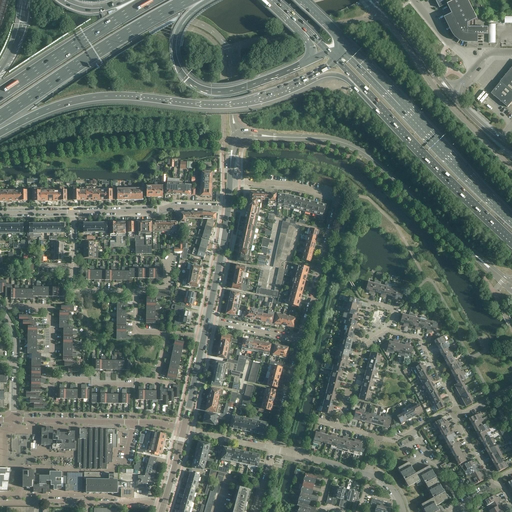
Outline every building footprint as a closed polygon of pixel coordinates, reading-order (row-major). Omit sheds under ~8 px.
[(447,5),(444,0),(435,0),(440,8),(447,5)] [(472,28),(472,22),(474,21),(475,22),(477,21),(477,20),(477,19),(467,0),(456,0),(447,5),(448,5),(449,7),(452,14),(444,18),(446,18),(447,17),(455,34),(457,36),(459,38),(462,40),(465,41),(468,41),(472,41),(473,42),(474,42),(475,41),(476,41),(477,40),(478,39),(478,38),(477,37),(476,36),(475,36),(475,35),(486,35),(488,35),(488,28),(472,28)] [(477,1),(472,4),(476,13),(481,10),(477,1)] [(500,83),(491,94),(507,107),(508,108),(511,103),(511,68),(500,83)] [(475,94),(481,101),(489,93),(483,87),(475,94)] [(112,189),(105,189),(106,201),(107,201),(108,201),(109,201),(111,201),(112,200),(114,200),(114,187),(112,187),(112,189)] [(155,198),(154,187),(146,187),(147,198),(155,198)] [(162,187),(154,187),(155,198),(163,198),(162,187)] [(79,190),(70,190),(71,200),(73,200),(73,201),(74,201),(75,202),(76,202),(77,201),(78,201),(80,201),(79,190)] [(268,206),(275,206),(276,194),(249,192),(248,207),(260,209),(260,204),(261,204),(261,200),(264,200),(264,199),(268,199),(268,206)] [(294,209),(297,198),(292,197),(289,208),(294,209)] [(302,199),(297,198),(294,209),(299,210),(302,199)] [(305,212),(308,201),(302,199),(299,210),(305,212)] [(314,202),(308,201),(305,212),(311,213),(314,202)] [(320,204),(314,202),(311,213),(317,215),(320,204)] [(325,205),(320,204),(317,215),(323,216),(325,205)] [(260,209),(248,207),(247,213),(258,215),(260,209)] [(185,223),(186,218),(189,218),(192,219),(192,213),(190,213),(180,213),(180,222),(180,225),(185,225),(185,223)] [(258,215),(247,213),(246,218),(257,221),(258,215)] [(246,218),(245,225),(256,227),(257,221),(246,218)] [(215,224),(215,220),(207,219),(207,221),(206,224),(201,222),(201,224),(213,228),(215,224)] [(138,223),(135,223),(135,233),(135,236),(136,247),(136,254),(146,254),(152,254),(152,252),(152,251),(151,222),(149,222),(149,221),(145,221),(140,221),(140,222),(138,222),(138,223)] [(128,225),(125,225),(126,234),(128,234),(128,239),(135,239),(135,235),(135,233),(135,223),(135,222),(128,223),(128,225)] [(101,223),(101,233),(106,233),(107,236),(109,236),(109,227),(107,227),(107,223),(101,223)] [(117,244),(110,244),(110,245),(110,248),(121,248),(125,248),(125,234),(125,225),(125,223),(121,223),(120,223),(116,223),(117,235),(116,235),(117,244)] [(29,231),(27,231),(27,237),(29,237),(35,237),(35,224),(34,224),(29,224),(29,231)] [(245,225),(243,231),(255,233),(256,227),(245,225)] [(309,235),(317,238),(319,231),(310,229),(309,235)] [(211,236),(196,231),(195,233),(203,236),(202,238),(210,240),(211,236)] [(255,233),(243,231),(242,237),(253,239),(255,233)] [(317,238),(309,235),(307,241),(315,244),(317,238)] [(241,243),(252,245),(253,239),(242,237),(241,243)] [(307,241),(305,248),(314,250),(315,244),(307,241)] [(200,246),(199,248),(207,250),(208,246),(195,242),(195,244),(200,246)] [(179,248),(174,248),(174,252),(182,252),(182,243),(179,243),(179,248)] [(252,245),(241,243),(239,249),(251,251),(252,245)] [(314,250),(305,248),(303,254),(312,256),(314,250)] [(251,251),(239,249),(238,255),(250,257),(251,251)] [(206,254),(193,250),(192,254),(204,258),(206,254)] [(310,262),(312,256),(303,254),(301,260),(310,262)] [(252,258),(250,257),(238,255),(237,261),(250,264),(252,258)] [(190,270),(201,272),(202,267),(191,264),(190,270)] [(235,271),(247,274),(247,273),(246,273),(247,271),(248,268),(236,265),(235,271)] [(298,265),(296,272),(307,275),(308,268),(298,265)] [(246,277),(247,274),(235,271),(234,277),(245,279),(245,277),(246,277)] [(307,275),(296,272),(295,278),(305,281),(307,275)] [(234,277),(233,283),(248,286),(249,280),(245,279),(234,277)] [(303,288),(305,281),(295,278),(293,285),(303,288)] [(197,288),(199,282),(188,280),(187,280),(185,286),(191,288),(191,287),(197,288)] [(374,292),(378,293),(380,285),(380,282),(375,281),(374,283),(371,294),(374,295),(374,292)] [(369,293),(371,294),(374,283),(368,282),(366,290),(369,291),(369,293)] [(244,285),(233,283),(232,289),(241,291),(241,290),(243,291),(244,287),(243,287),(244,285)] [(301,294),(303,288),(293,285),(291,291),(301,294)] [(380,296),(383,297),(386,286),(380,285),(378,293),(381,294),(380,296)] [(386,295),(389,296),(391,288),(386,286),(383,297),(385,298),(386,295)] [(277,298),(278,292),(274,291),(266,290),(266,289),(260,288),(259,294),(277,298)] [(391,288),(389,296),(392,297),(392,299),(394,300),(397,289),(391,288)] [(397,289),(394,300),(397,301),(397,298),(401,299),(403,291),(397,289)] [(300,300),(301,294),(291,291),(289,298),(300,300)] [(230,297),(241,300),(242,294),(241,294),(231,292),(230,297)] [(345,302),(361,306),(362,304),(359,303),(360,300),(348,297),(347,301),(345,301),(345,302)] [(181,303),(180,307),(184,308),(191,309),(191,306),(193,306),(194,300),(186,298),(184,303),(181,303)] [(300,300),(289,298),(288,304),(298,307),(300,300)] [(360,308),(361,306),(345,302),(345,303),(346,303),(345,307),(357,311),(358,308),(360,308)] [(250,319),(252,308),(246,307),(245,312),(244,318),(250,319)] [(357,313),(357,311),(345,307),(344,312),(342,311),(342,312),(358,316),(359,314),(357,313)] [(274,313),(268,312),(266,323),(271,324),(272,321),(273,321),(274,316),(274,315),(274,313)] [(358,319),(358,316),(342,312),(342,313),(343,314),(342,318),(355,321),(355,318),(358,319)] [(274,324),(281,325),(283,314),(277,313),(276,316),(274,316),(273,321),(275,322),(274,324)] [(281,325),(287,326),(289,316),(283,314),(281,325)] [(403,326),(406,327),(408,316),(402,314),(400,323),(404,323),(403,326)] [(179,316),(178,322),(181,322),(181,323),(182,323),(189,325),(191,319),(183,317),(180,317),(179,316)] [(289,316),(287,326),(293,328),(296,317),(289,316)] [(409,325),(412,326),(414,317),(408,316),(406,327),(408,327),(409,325)] [(357,322),(355,321),(342,318),(346,319),(345,325),(347,326),(358,328),(359,326),(356,325),(357,322)] [(420,328),(424,329),(426,320),(420,319),(417,330),(420,330),(420,328)] [(426,332),(429,333),(432,322),(426,320),(424,329),(427,330),(426,332)] [(432,322),(429,333),(431,333),(432,331),(435,332),(438,323),(432,322)] [(353,337),(354,334),(346,331),(344,337),(355,340),(356,338),(353,337)] [(222,334),(221,340),(230,342),(239,344),(238,347),(241,347),(243,338),(240,337),(239,341),(231,340),(232,336),(222,334)] [(354,343),(355,340),(344,337),(343,343),(351,345),(352,342),(354,343)] [(437,347),(447,341),(445,339),(443,340),(442,337),(434,341),(437,347)] [(174,343),(174,346),(183,348),(184,342),(170,339),(169,342),(174,343)] [(242,349),(241,352),(247,353),(247,350),(249,340),(244,339),(242,349)] [(393,351),(396,341),(393,340),(393,342),(389,341),(386,353),(392,355),(393,351)] [(440,352),(447,348),(446,345),(448,344),(447,341),(437,347),(440,352)] [(341,349),(352,352),(353,349),(350,349),(351,345),(343,343),(341,349)] [(404,345),(401,344),(399,353),(405,354),(407,344),(405,343),(404,345)] [(410,344),(407,344),(405,354),(411,356),(413,348),(409,347),(410,344)] [(279,358),(281,347),(275,346),(273,356),(279,358)] [(288,348),(281,347),(279,358),(285,359),(288,348)] [(443,357),(452,352),(451,350),(449,351),(447,348),(440,352),(443,357)] [(351,354),(352,352),(341,349),(340,355),(348,357),(349,354),(351,354)] [(172,353),(171,356),(180,358),(182,353),(167,350),(167,352),(172,353)] [(369,358),(380,361),(381,359),(378,358),(379,354),(371,352),(369,358)] [(446,363),(453,358),(452,355),(454,354),(452,352),(443,357),(446,363)] [(338,360),(349,363),(350,361),(347,360),(348,357),(340,355),(338,360)] [(236,371),(241,372),(243,373),(245,360),(244,359),(238,358),(238,360),(238,361),(237,364),(236,371)] [(379,364),(380,361),(369,358),(368,364),(376,366),(377,363),(379,364)] [(455,361),(453,358),(446,363),(449,368),(458,362),(457,360),(455,361)] [(349,366),(349,363),(338,360),(337,366),(333,365),(342,368),(345,369),(346,365),(349,366)] [(170,364),(169,367),(178,369),(179,364),(165,361),(165,363),(170,364)] [(233,371),(234,365),(216,361),(215,367),(226,370),(231,371),(233,371)] [(451,373),(459,369),(457,366),(459,365),(458,362),(449,368),(451,373)] [(233,371),(231,371),(231,373),(230,376),(234,377),(239,378),(241,372),(236,371),(237,364),(234,364),(234,365),(233,371)] [(366,370),(377,373),(378,370),(375,370),(376,366),(368,364),(366,370)] [(413,368),(411,370),(414,375),(416,374),(426,368),(425,366),(423,367),(421,364),(413,368)] [(332,371),(342,374),(343,372),(341,371),(342,368),(333,365),(332,371)] [(271,366),(270,372),(280,375),(282,368),(271,366)] [(0,407),(4,408),(4,404),(8,404),(8,393),(4,393),(4,384),(7,384),(7,376),(1,376),(1,374),(7,374),(7,368),(0,367),(0,407)] [(215,367),(213,373),(225,376),(226,370),(215,367)] [(419,379),(427,375),(425,372),(427,370),(426,368),(416,374),(419,379)] [(454,378),(464,373),(463,371),(461,372),(459,369),(451,373),(454,378)] [(376,375),(377,373),(366,370),(365,376),(373,378),(374,375),(376,375)] [(177,374),(163,371),(162,373),(168,375),(167,378),(176,380),(177,374)] [(342,377),(342,374),(332,371),(330,377),(339,379),(339,376),(342,377)] [(280,375),(270,372),(268,379),(278,381),(280,375)] [(225,376),(213,373),(212,379),(223,381),(225,376)] [(454,386),(462,381),(465,380),(463,376),(465,375),(464,373),(454,378),(457,383),(454,385),(454,386)] [(429,378),(427,375),(419,379),(422,384),(432,379),(431,376),(429,378)] [(363,382),(374,384),(374,382),(372,381),(373,378),(365,376),(363,382)] [(329,383),(339,386),(340,383),(338,383),(339,379),(330,377),(329,383)] [(223,381),(212,379),(211,385),(222,387),(223,381)] [(278,381),(268,379),(266,386),(277,388),(278,381)] [(433,381),(432,379),(422,384),(425,389),(433,385),(431,382),(433,381)] [(453,390),(455,392),(465,387),(462,381),(454,386),(456,389),(453,390)] [(373,387),(374,384),(363,382),(362,387),(370,390),(371,386),(373,387)] [(425,394),(426,396),(436,391),(433,385),(425,389),(427,393),(425,394)] [(369,393),(370,390),(362,387),(360,393),(371,396),(371,394),(369,393)] [(458,393),(460,396),(467,392),(465,387),(455,392),(456,394),(458,393)] [(265,389),(264,395),(274,398),(276,391),(265,389)] [(335,394),(335,391),(327,389),(325,395),(336,397),(337,395),(335,394)] [(436,391),(426,396),(427,398),(429,397),(431,400),(439,396),(436,391)] [(467,392),(460,396),(461,399),(459,400),(460,403),(470,397),(467,392)] [(370,398),(371,396),(360,393),(358,399),(367,401),(368,398),(370,398)] [(274,398),(264,395),(262,402),(272,404),(274,398)] [(336,400),(336,397),(325,395),(324,400),(332,403),(333,399),(336,400)] [(439,396),(431,400),(433,403),(430,404),(432,407),(441,401),(439,396)] [(470,397),(460,403),(462,405),(464,404),(466,407),(473,403),(470,397)] [(322,406),(333,409),(334,407),(332,406),(332,403),(324,400),(322,406)] [(441,401),(432,407),(433,409),(435,412),(437,411),(445,406),(441,401)] [(261,412),(264,413),(265,410),(270,411),(272,404),(262,402),(260,409),(259,409),(258,411),(261,412)] [(414,404),(412,406),(417,415),(422,412),(418,405),(415,407),(414,404)] [(333,411),(333,409),(322,406),(321,412),(329,414),(330,411),(333,411)] [(406,408),(408,411),(412,418),(417,415),(412,406),(406,408)] [(359,421),(362,410),(360,409),(359,412),(355,411),(353,419),(359,421)] [(399,413),(396,414),(397,417),(401,424),(407,421),(401,411),(400,410),(398,411),(399,413)] [(412,418),(408,411),(405,412),(403,410),(401,411),(407,421),(412,418)] [(371,424),(374,413),(371,412),(371,415),(367,414),(365,422),(371,424)] [(376,414),(374,413),(371,424),(377,425),(379,417),(375,416),(376,414)] [(385,416),(382,427),(388,428),(391,420),(392,416),(386,414),(385,416)] [(472,425),(482,419),(479,414),(469,419),(472,425)] [(382,418),(379,417),(377,425),(382,427),(385,416),(383,415),(382,418)] [(230,428),(239,430),(241,418),(232,416),(231,421),(230,420),(229,425),(230,425),(230,428)] [(248,432),(250,419),(241,418),(239,430),(248,432)] [(256,434),(259,421),(250,419),(248,432),(256,434)] [(439,428),(449,423),(447,421),(445,422),(443,419),(436,423),(439,428)] [(475,430),(483,426),(481,423),(483,421),(482,419),(472,425),(475,430)] [(259,421),(256,434),(265,435),(266,433),(267,433),(268,428),(267,428),(268,423),(259,421)] [(450,425),(449,423),(439,428),(442,434),(449,429),(448,426),(450,425)] [(485,429),(483,426),(475,430),(478,435),(488,430),(487,427),(485,429)] [(74,450),(75,431),(69,431),(69,433),(60,433),(60,431),(57,431),(56,433),(53,433),(53,429),(49,429),(49,427),(46,427),(46,429),(42,428),(42,445),(52,445),(52,449),(74,450)] [(79,450),(79,468),(82,468),(82,469),(85,469),(85,468),(87,468),(87,469),(91,469),(91,468),(93,468),(93,469),(96,469),(96,468),(98,468),(98,469),(106,469),(106,463),(107,463),(112,463),(112,448),(117,448),(117,430),(104,429),(104,430),(102,430),(102,429),(99,429),(99,430),(97,430),(97,429),(93,429),(93,430),(91,430),(91,429),(80,429),(79,450)] [(451,432),(449,429),(442,434),(445,439),(454,433),(453,431),(451,432)] [(489,432),(488,430),(478,435),(481,440),(489,436),(487,433),(489,432)] [(150,431),(149,438),(164,441),(165,435),(155,433),(150,431)] [(319,445),(320,442),(322,431),(320,431),(319,433),(316,432),(313,443),(319,445)] [(325,432),(322,431),(320,442),(325,444),(328,435),(324,434),(325,432)] [(456,436),(454,433),(445,439),(447,444),(455,440),(453,437),(456,436)] [(331,436),(328,435),(325,444),(331,445),(334,434),(332,434),(331,436)] [(484,446),(494,440),(493,438),(490,439),(489,436),(481,440),(484,446)] [(343,439),(339,438),(337,447),(343,448),(346,437),(343,437),(343,439)] [(348,438),(346,437),(343,448),(342,451),(348,453),(351,441),(347,440),(348,438)] [(148,442),(147,447),(161,450),(162,448),(163,448),(163,446),(164,442),(164,441),(149,438),(148,442)] [(348,453),(354,454),(357,440),(355,440),(354,442),(351,441),(348,453)] [(354,454),(360,456),(363,444),(359,443),(360,441),(357,440),(354,454)] [(450,449),(460,444),(459,442),(457,443),(455,440),(447,444),(450,449)] [(487,451),(495,447),(493,444),(495,443),(494,440),(484,446),(487,451)] [(200,452),(208,453),(216,455),(217,452),(209,451),(211,445),(198,442),(196,451),(200,452)] [(453,455),(461,450),(459,447),(461,446),(460,444),(450,449),(453,455)] [(487,451),(490,456),(500,451),(497,446),(495,447),(487,451)] [(147,447),(145,453),(158,456),(158,453),(161,454),(161,450),(147,447)] [(221,460),(230,462),(233,450),(224,448),(223,451),(222,451),(221,455),(222,456),(221,460)] [(242,452),(233,450),(230,462),(239,464),(242,452)] [(456,460),(466,454),(465,452),(463,453),(461,450),(453,455),(456,460)] [(206,462),(213,463),(213,460),(207,459),(208,453),(200,452),(196,451),(194,460),(206,462)] [(493,462),(500,457),(499,454),(501,453),(500,451),(490,456),(493,462)] [(242,452),(239,464),(248,466),(250,454),(242,452)] [(250,454),(248,466),(257,468),(258,463),(259,463),(260,459),(259,459),(259,456),(250,454)] [(467,457),(466,454),(456,460),(459,465),(467,461),(465,458),(467,457)] [(72,465),(72,457),(64,457),(64,465),(72,465)] [(496,467),(506,461),(504,459),(502,460),(500,457),(493,462),(496,467)] [(147,459),(146,463),(147,464),(146,466),(156,469),(158,464),(157,464),(156,462),(156,461),(147,459)] [(205,467),(206,462),(194,460),(192,468),(203,470),(211,469),(211,467),(205,467)] [(463,473),(478,464),(477,462),(474,463),(473,461),(462,467),(464,471),(463,472),(463,473)] [(507,464),(506,461),(496,467),(499,472),(506,468),(505,465),(507,464)] [(424,479),(420,472),(417,474),(414,469),(413,469),(410,463),(399,468),(409,487),(424,479)] [(467,476),(478,470),(477,468),(479,467),(478,464),(463,473),(464,473),(465,473),(467,476)] [(146,469),(144,476),(145,476),(153,479),(156,469),(146,466),(145,468),(146,469)] [(420,472),(424,479),(434,498),(438,505),(449,500),(445,493),(446,493),(443,487),(442,487),(437,478),(438,478),(436,475),(436,476),(431,466),(420,472)] [(0,469),(0,492),(7,492),(10,471),(0,469)] [(468,482),(483,474),(482,472),(480,473),(478,470),(467,476),(469,480),(468,481),(468,482)] [(61,489),(61,477),(61,472),(50,472),(50,476),(34,476),(34,471),(23,471),(23,472),(23,487),(27,487),(27,489),(30,489),(30,487),(33,487),(33,492),(43,493),(43,494),(46,494),(46,493),(50,493),(50,489),(54,489),(54,490),(57,490),(57,489),(61,489)] [(67,477),(63,477),(63,489),(66,489),(66,492),(69,492),(69,490),(81,490),(81,473),(79,473),(67,473),(67,477)] [(117,494),(117,491),(117,483),(117,475),(109,475),(109,473),(84,473),(84,479),(86,479),(86,494),(117,494)] [(304,479),(315,482),(316,477),(322,479),(323,476),(311,473),(310,475),(305,474),(304,479)] [(484,476),(483,474),(468,482),(469,483),(470,482),(472,486),(484,480),(482,477),(484,476)] [(142,476),(138,476),(138,488),(146,488),(147,488),(149,487),(151,486),(151,485),(152,482),(153,479),(145,476),(145,477),(142,477),(142,476)] [(302,485),(320,489),(321,486),(314,484),(315,482),(304,479),(302,485)] [(117,483),(117,494),(121,494),(121,498),(134,499),(134,489),(130,489),(130,483),(117,483)] [(320,492),(320,489),(302,485),(301,490),(312,493),(312,491),(320,492)] [(238,490),(237,497),(249,500),(251,491),(237,487),(236,490),(238,490)] [(336,498),(338,499),(341,488),(336,487),(334,495),(329,494),(326,503),(334,506),(336,498)] [(341,488),(338,499),(341,499),(339,507),(342,508),(347,489),(341,488)] [(347,501),(349,502),(352,491),(347,489),(342,508),(345,508),(347,501)] [(300,495),(318,500),(319,497),(311,495),(312,493),(301,490),(300,495)] [(352,491),(349,502),(354,503),(352,509),(355,510),(358,498),(360,493),(352,491)] [(317,503),(318,500),(300,495),(298,500),(309,503),(310,501),(317,503)] [(486,507),(500,499),(499,497),(497,498),(495,495),(484,501),(486,505),(485,506),(486,507)] [(246,509),(249,500),(237,497),(234,506),(246,509)] [(387,508),(389,503),(372,498),(370,505),(376,507),(375,511),(374,511),(368,510),(367,511),(388,511),(389,509),(390,508),(387,508)] [(437,506),(438,505),(434,498),(423,505),(426,511),(440,511),(439,508),(438,508),(437,506)] [(490,511),(501,505),(499,502),(501,501),(500,499),(486,507),(486,508),(487,507),(490,511)] [(309,505),(309,503),(298,500),(297,505),(315,510),(316,507),(309,505)]
